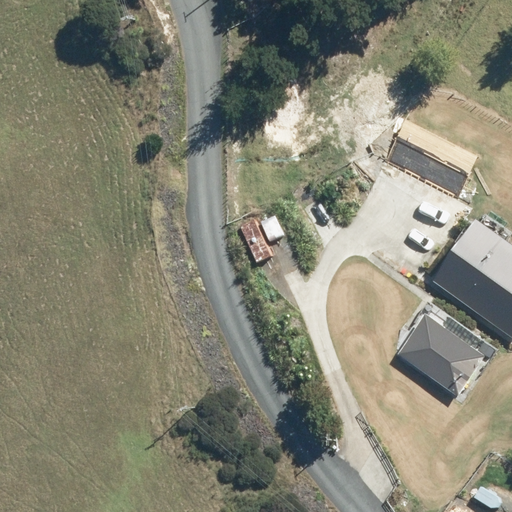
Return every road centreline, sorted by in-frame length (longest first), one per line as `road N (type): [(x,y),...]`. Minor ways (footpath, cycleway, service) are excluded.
road 1 (unclassified): [(164,0),(219,266),(290,406),(399,511)]
road 2 (track): [(360,473),(319,316),(323,272),(352,237),(378,223),(408,223),(430,238)]
